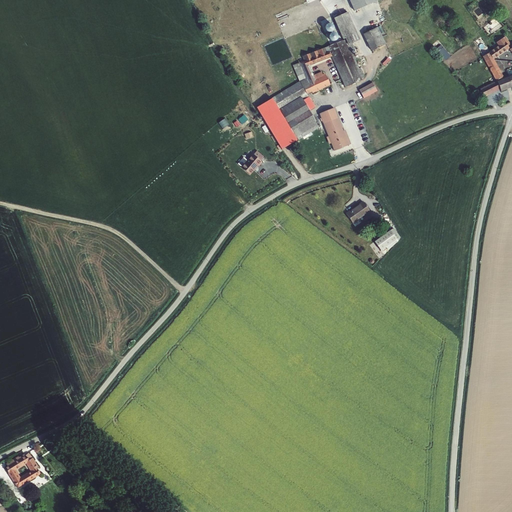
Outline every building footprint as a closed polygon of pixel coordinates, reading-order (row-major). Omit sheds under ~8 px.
[(348,0),(353,10),(376,0),(348,0)] [(344,39),(345,40),(302,56),(304,61),(294,65),(300,82),(257,107),(282,149),(319,127),(308,110),(315,106),(307,94),(312,91),(312,92),(330,84),(326,74),(315,79),(309,65),(332,56),(346,87),(362,80),(361,78),(364,77),(360,68),(359,68),(351,50),(355,49),(352,43),(360,40),(348,13),(334,19),(343,39),(344,39)] [(364,34),(372,51),(382,46),(374,29),(364,34)] [(501,44),(494,49),(498,55),(509,47),(507,45),(505,42),(501,44)] [(438,51),(445,61),(449,57),(442,48),(438,51)] [(493,58),(498,55),(494,49),(489,52),(483,56),(496,81),(480,89),(484,97),(500,89),(501,91),(508,89),(503,78),(493,59),(493,58)] [(507,76),(503,78),(508,89),(511,87),(507,76)] [(372,82),(359,90),(364,98),(377,91),(372,82)] [(320,113),(334,150),(349,145),(343,130),(334,108),(320,113)] [(253,154),(260,160),(263,156),(256,150),(253,154)] [(241,167),(250,174),(258,165),(259,166),(262,162),(260,160),(253,154),(247,160),(244,157),(238,163),(242,167),(241,167)] [(363,202),(346,214),(353,224),(370,212),(363,202)] [(387,247),(388,249),(403,239),(395,228),(375,241),(382,251),(387,247)] [(7,466),(5,467),(5,468),(8,473),(18,488),(27,481),(41,473),(38,469),(38,468),(39,467),(33,457),(29,452),(25,455),(24,453),(19,457),(18,456),(6,463),(7,466)]
